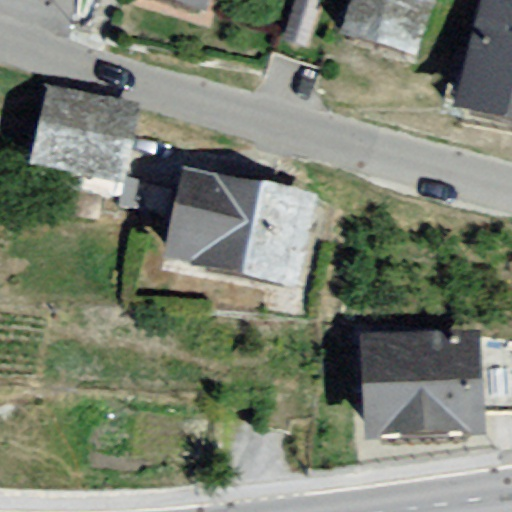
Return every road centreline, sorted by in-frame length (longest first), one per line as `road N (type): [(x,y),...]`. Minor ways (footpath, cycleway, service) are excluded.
road 1 (unclassified): [(511,185),(0,34)]
road 2 (tertiary): [(380,511),(511,494)]
